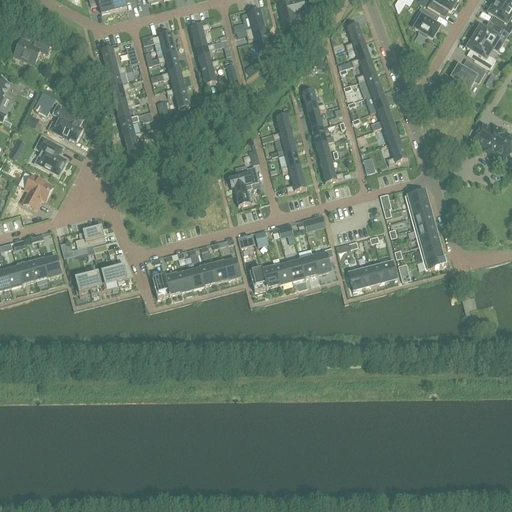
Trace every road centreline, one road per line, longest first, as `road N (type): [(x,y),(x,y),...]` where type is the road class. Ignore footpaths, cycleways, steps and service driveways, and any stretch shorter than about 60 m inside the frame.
road 1 (residential): [(367,199),(326,44)]
road 2 (residential): [(130,263),(276,223)]
road 3 (residential): [(133,27),(165,150)]
road 4 (residential): [(478,0),(432,77),(407,101)]
